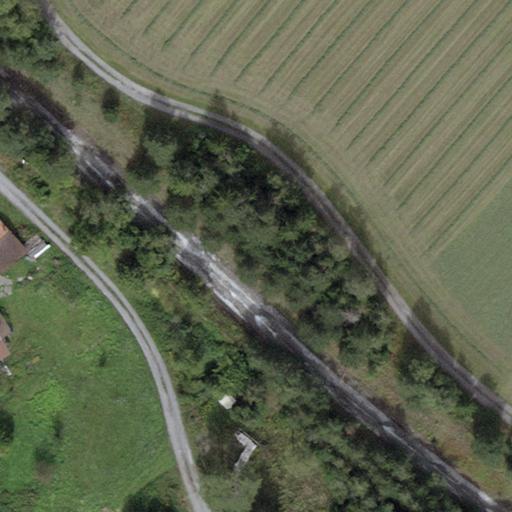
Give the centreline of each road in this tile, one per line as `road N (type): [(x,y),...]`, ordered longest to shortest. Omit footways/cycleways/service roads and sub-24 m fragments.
road 1 (track): [(44,0),(66,42),(144,98),(275,153),(340,212),(420,335),(511,410)]
road 2 (track): [(0,184),(139,325),(161,371),(202,511)]
